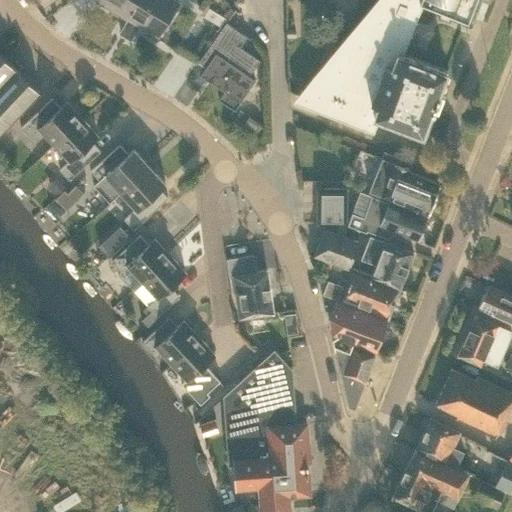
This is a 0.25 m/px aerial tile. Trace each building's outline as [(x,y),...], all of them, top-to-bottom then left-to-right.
[(133,36),(141,25),(157,37),(178,2),(174,0),(99,0),(128,17),(120,29),(133,36)] [(382,0),(340,52),(346,55),(325,111),(340,116),(339,117),(374,129),(380,115),(423,132),(447,69),(399,51),(407,30),(413,32),(417,20),(412,18),(418,0),(427,0),(468,16),(473,0),(382,0)] [(219,13),(214,21),(221,25),(226,17),(219,13)] [(249,75),(260,59),(240,46),(247,36),(226,22),(199,61),(207,67),(202,74),(225,90),(220,98),(235,108),(255,79),(249,75)] [(0,132),(40,91),(0,52),(0,132)] [(53,97),(21,126),(31,137),(40,128),(54,144),(82,118),(67,101),(61,107),(53,97)] [(249,115),(242,126),(252,132),(259,121),(249,115)] [(60,169),(70,179),(101,150),(92,140),(98,135),(82,118),(54,144),(69,160),(60,169)] [(9,148),(20,138),(11,128),(0,138),(9,148)] [(129,154),(120,144),(92,171),(102,181),(107,175),(122,191),(150,165),(135,148),(129,154)] [(383,160),(370,189),(428,212),(440,183),(408,169),(412,161),(384,152),(382,159),(383,160)] [(169,197),(159,187),(165,181),(150,165),(122,191),(137,207),(125,218),(135,229),(169,197)] [(57,175),(47,184),(56,195),(66,186),(57,175)] [(352,211),(348,224),(367,231),(368,228),(390,235),(392,229),(418,239),(427,216),(372,194),(360,189),(352,211)] [(65,190),(56,198),(67,209),(76,199),(69,192),(68,193),(65,190)] [(320,211),(350,211),(350,195),(320,196),(320,211)] [(346,212),(325,212),(324,224),(346,224),(346,212)] [(121,226),(108,237),(117,246),(129,235),(121,226)] [(324,229),(315,254),(345,265),(353,245),(348,243),(350,237),(330,229),(324,229)] [(140,233),(112,260),(121,270),(127,265),(142,281),(170,255),(155,238),(149,243),(140,233)] [(366,246),(362,257),(377,263),(372,275),(400,286),(414,251),(370,235),(366,246)] [(256,270),(254,258),(253,254),(227,258),(229,275),(233,274),(240,317),(274,312),(267,268),(256,270)] [(152,309),(157,315),(179,295),(171,285),(186,271),(170,255),(142,281),(157,297),(148,305),(152,309)] [(400,288),(354,271),(347,287),(328,280),(323,293),(342,300),(342,301),(388,319),(400,288)] [(511,294),(488,284),(478,307),(479,307),(511,321),(511,294)] [(342,301),(337,300),(330,317),(381,338),(388,319),(342,301)] [(152,309),(142,318),(147,325),(157,315),(152,309)] [(458,355),(480,365),(483,358),(490,361),(504,329),(497,326),(498,324),(476,314),(458,355)] [(177,326),(168,316),(153,330),(143,340),(152,351),(156,347),(171,363),(199,336),(184,320),(177,326)] [(374,354),(375,351),(333,334),(349,405),(355,407),(375,354),(374,354)] [(182,383),(191,393),(210,375),(201,366),(215,353),(199,336),(171,363),(186,379),(182,383)] [(274,349),(223,394),(228,463),(234,463),(235,489),(258,487),(259,511),(292,509),(291,495),(312,494),(310,463),(311,462),(309,420),(296,421),(291,367),(274,349)] [(456,418),(496,437),(511,402),(511,392),(476,376),(475,379),(452,368),(436,403),(458,414),(456,418)] [(430,417),(416,447),(446,461),(457,466),(463,453),(452,448),(458,436),(460,431),(430,417)] [(431,511),(437,499),(450,505),(454,495),(458,497),(469,473),(415,448),(393,496),(420,509),(421,508),(430,511),(431,511)] [(489,450),(477,476),(509,491),(511,485),(511,463),(506,461),(507,459),(489,450)] [(505,492),(482,480),(474,495),(497,507),(505,492)]
